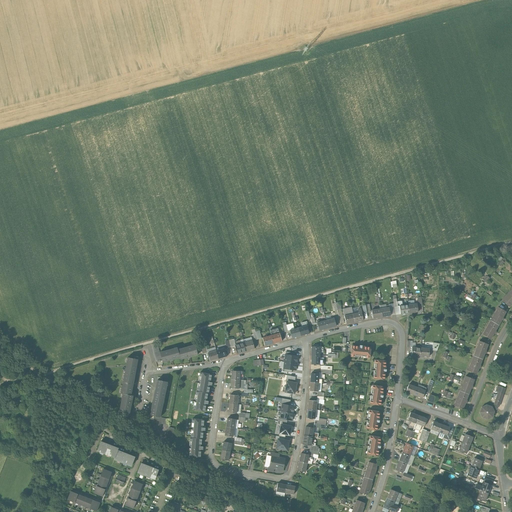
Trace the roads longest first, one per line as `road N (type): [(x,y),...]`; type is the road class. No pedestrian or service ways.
road 1 (residential): [(222,362),(212,461),(286,478),(299,436),(306,338)]
road 2 (residential): [(396,398),(396,325),(306,338)]
road 3 (residential): [(101,428),(228,503)]
